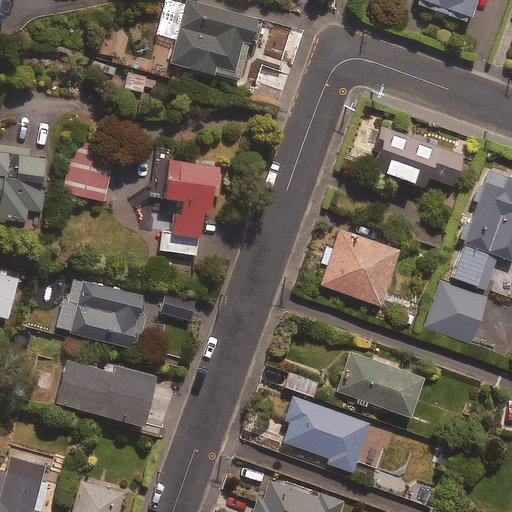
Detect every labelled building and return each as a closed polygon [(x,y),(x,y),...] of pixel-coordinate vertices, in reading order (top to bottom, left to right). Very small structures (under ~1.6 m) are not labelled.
[(260,20),(185,0),(184,0),(169,62),(236,80),(247,38),(255,40),(260,20)] [(413,0),(413,2),(467,20),(473,0),(413,0)] [(288,73),(266,67),(261,84),(283,90),(288,73)] [(460,154),(382,129),(369,168),(428,188),(431,179),(450,185),(460,154)] [(113,153),(73,143),(61,191),(101,201),(113,153)] [(26,148),(0,144),(0,219),(21,222),(23,208),(37,210),(43,158),(25,156),(26,148)] [(213,184),(215,166),(135,156),(131,193),(174,199),(170,233),(161,231),(158,250),(193,254),(198,210),(205,211),(208,184),(213,184)] [(511,178),(486,170),(450,277),(484,288),(495,255),(510,260),(511,254),(511,178)] [(331,248),(325,246),(318,264),(324,266),(318,284),(377,305),(397,249),(337,228),(331,248)] [(14,275),(0,271),(0,316),(3,317),(14,275)] [(143,296),(67,277),(54,329),(128,347),(132,331),(139,332),(145,308),(140,307),(143,296)] [(484,297),(439,281),(423,327),(468,343),(484,297)] [(421,379),(350,352),(336,391),(407,417),(421,379)] [(96,368),(66,360),(55,402),(139,426),(153,376),(98,361),(96,368)] [(286,423),(280,441),(326,457),(324,463),(350,472),(367,423),(291,396),(282,421),(286,423)] [(38,511),(46,483),(0,470),(0,511),(38,511)] [(116,511),(123,492),(80,479),(69,511),(116,511)] [(314,497),(266,480),(259,500),(256,498),(250,511),(337,511),(341,502),(315,493),(314,497)]
